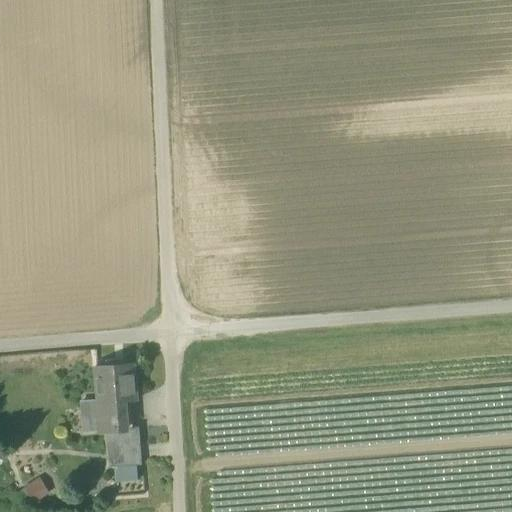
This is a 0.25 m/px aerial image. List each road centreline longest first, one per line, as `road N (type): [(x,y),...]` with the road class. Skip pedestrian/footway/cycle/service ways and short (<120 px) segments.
road 1 (track): [(511,304),(0,346)]
road 2 (unclassified): [(155,0),(177,511)]
